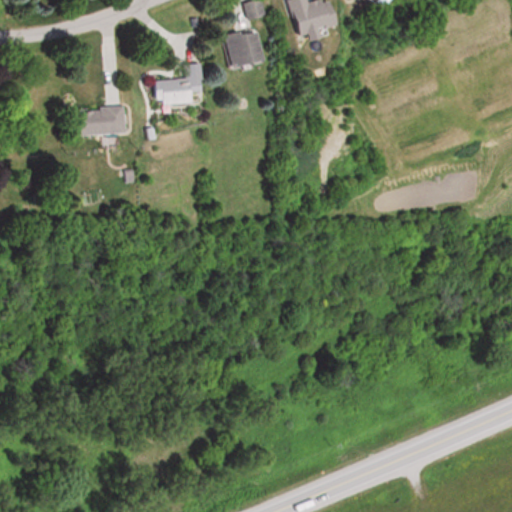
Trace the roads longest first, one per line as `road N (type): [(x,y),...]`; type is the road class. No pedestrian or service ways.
road 1 (residential): [(260,511),(511,402)]
road 2 (residential): [(0,37),(98,20),(140,0)]
